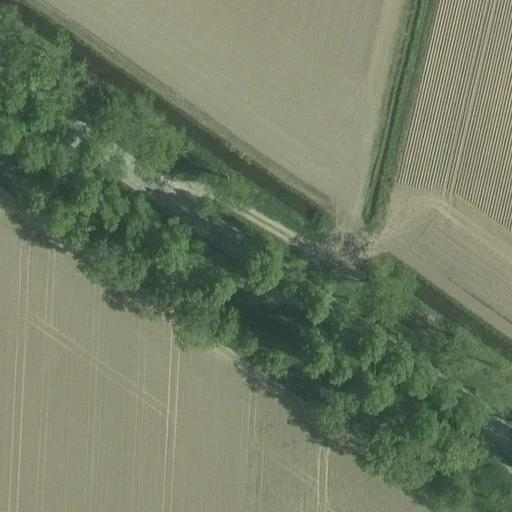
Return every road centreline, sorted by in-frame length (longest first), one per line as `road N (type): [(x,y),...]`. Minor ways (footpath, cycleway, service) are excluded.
road 1 (secondary): [(511,437),(0,81)]
road 2 (track): [(33,0),(511,332)]
road 3 (track): [(0,195),(450,511)]
road 4 (track): [(147,184),(214,196),(315,252),(362,248),(387,198),(431,0)]
road 5 (track): [(326,308),(219,275),(0,140)]
road 6 (track): [(300,245),(334,245),(350,232),(406,0)]
